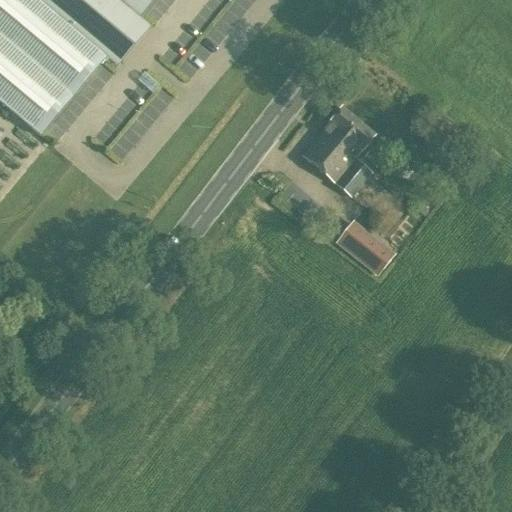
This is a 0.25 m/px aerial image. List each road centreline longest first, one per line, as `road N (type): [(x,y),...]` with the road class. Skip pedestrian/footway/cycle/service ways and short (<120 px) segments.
road 1 (primary): [(0,479),(366,0)]
road 2 (unknown): [(184,0),(81,133),(77,156),(100,186),(137,175),(279,0)]
